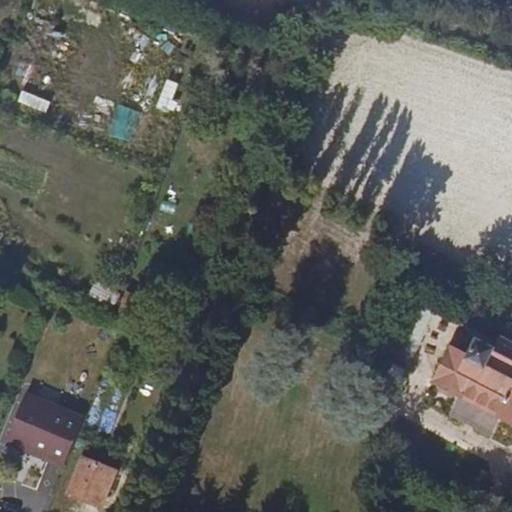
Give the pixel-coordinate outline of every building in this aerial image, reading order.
[(89,300),(110,311),(118,293),(98,282),(89,300)] [(128,290),(120,313),(129,317),(138,295),(128,290)] [(460,392),(461,389),(500,410),(499,414),(511,420),(511,338),(500,332),(493,345),(461,330),(436,378),(460,392)] [(455,400),(495,422),(499,414),(500,410),(461,389),(460,392),(455,400)] [(81,420),(24,395),(5,442),(63,466),(81,420)] [(489,432),(495,422),(455,400),(449,411),(489,432)] [(86,456),(70,494),(103,508),(118,470),(86,456)]
